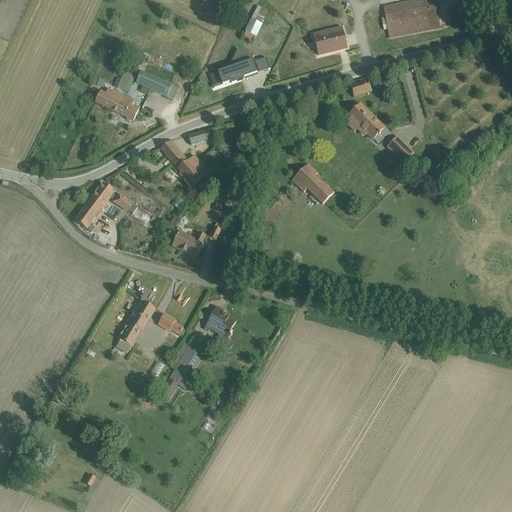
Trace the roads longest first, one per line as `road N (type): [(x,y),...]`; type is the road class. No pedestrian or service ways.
road 1 (unclassified): [(27,182),(65,225),(130,264),(511,356)]
road 2 (unclassified): [(27,182),(64,187),(183,129),(506,32)]
